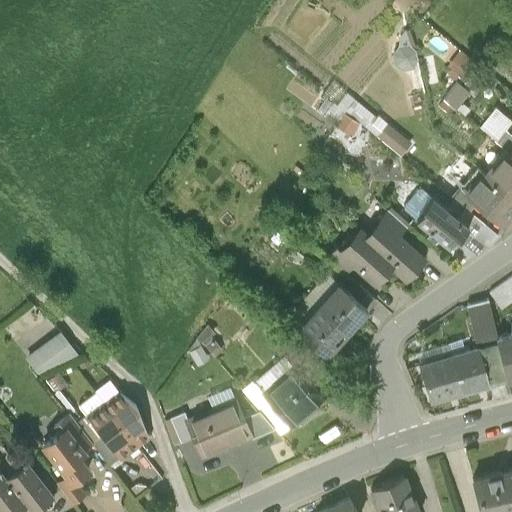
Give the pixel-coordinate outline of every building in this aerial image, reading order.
[(447,93),(459,104),(473,88),(459,76),(469,65),(461,57),(441,79),(451,88),(447,93)] [(370,125),(379,114),(350,91),(341,101),(370,125)] [(498,136),(511,117),(511,113),(498,103),(482,124),(498,136)] [(346,109),(338,123),(355,132),(363,118),(346,109)] [(406,151),(416,137),(390,119),(380,134),(406,151)] [(506,149),(486,173),(511,194),(511,153),(509,151),(506,149)] [(503,222),(511,210),(511,194),(486,173),(477,166),(460,187),(503,222)] [(469,226),(422,188),(418,189),(404,205),(404,210),(449,246),(457,236),(459,238),(469,226)] [(381,220),(367,235),(367,236),(393,259),(389,263),(390,264),(405,277),(423,257),(381,220)] [(374,282),(390,264),(389,263),(393,259),(367,236),(367,235),(360,229),(340,251),(374,282)] [(511,300),(511,275),(489,293),(501,309),(511,300)] [(339,282),(319,303),(347,328),(366,306),(339,282)] [(326,351),(347,328),(319,303),(298,326),(326,351)] [(28,353),(43,374),(79,347),(64,326),(28,353)] [(511,328),(511,329),(511,332),(511,334),(496,338),(497,341),(506,378),(507,380),(511,378),(511,328)] [(497,341),(451,355),(462,391),(506,378),(497,341)] [(430,400),(462,391),(451,355),(420,364),(430,400)] [(323,397),(297,367),(266,394),(292,424),(323,397)] [(57,388),(70,379),(62,368),(49,377),(57,388)] [(119,456),(136,443),(106,404),(96,392),(79,405),(119,456)] [(121,393),(106,404),(136,443),(148,434),(136,404),(121,393)] [(251,433),(237,398),(188,418),(203,453),(251,433)] [(86,453),(65,425),(42,443),(72,481),(88,469),(80,458),(86,453)] [(5,475),(27,503),(33,510),(43,503),(49,505),(53,501),(54,495),(26,459),(5,475)] [(18,511),(18,510),(27,503),(5,475),(0,468),(0,510),(1,511),(18,511)] [(481,511),(501,511),(511,509),(511,468),(473,479),(481,511)] [(418,511),(403,474),(370,488),(380,511),(418,511)] [(357,511),(350,496),(317,511),(357,511)]
